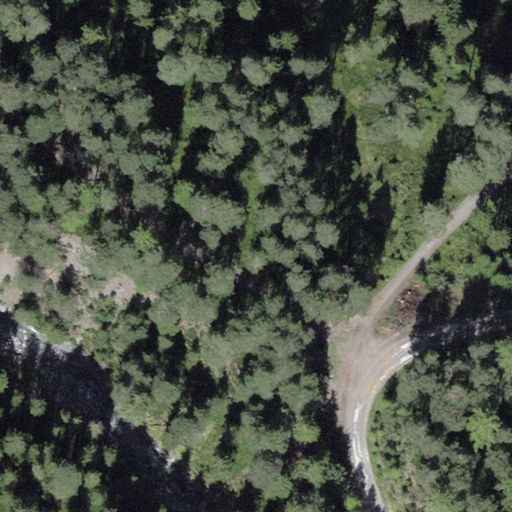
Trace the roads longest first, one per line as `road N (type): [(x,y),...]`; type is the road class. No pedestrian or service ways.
road 1 (track): [(511,165),(457,208),(376,307),(360,330),(363,367)]
road 2 (track): [(363,367),(511,314)]
road 3 (track): [(375,511),(348,444),(343,396),(363,367)]
